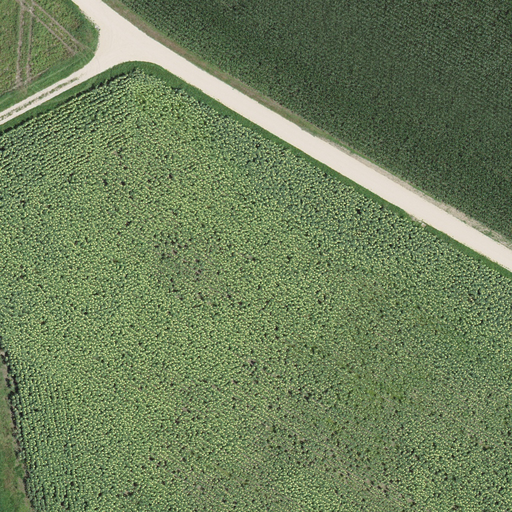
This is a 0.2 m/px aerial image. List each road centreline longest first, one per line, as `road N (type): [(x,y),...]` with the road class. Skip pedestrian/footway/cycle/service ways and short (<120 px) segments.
road 1 (track): [(511,266),(137,45),(84,0)]
road 2 (track): [(0,121),(137,45)]
